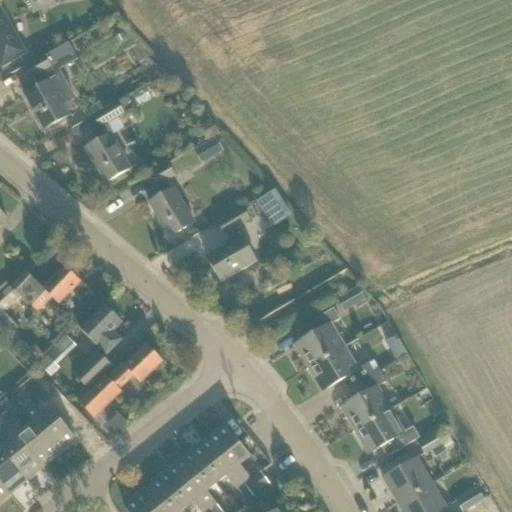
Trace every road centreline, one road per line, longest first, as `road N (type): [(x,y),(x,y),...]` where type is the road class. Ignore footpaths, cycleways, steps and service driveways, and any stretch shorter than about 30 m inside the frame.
road 1 (residential): [(236,368),(0,156)]
road 2 (residential): [(94,488),(236,368)]
road 3 (residential): [(344,511),(236,368)]
